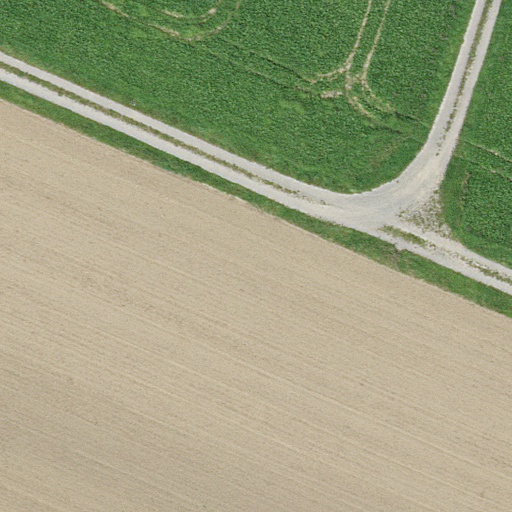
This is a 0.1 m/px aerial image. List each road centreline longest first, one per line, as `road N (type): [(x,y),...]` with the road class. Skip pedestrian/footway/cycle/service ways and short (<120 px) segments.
road 1 (track): [(511,288),(0,67)]
road 2 (track): [(410,244),(494,0)]
